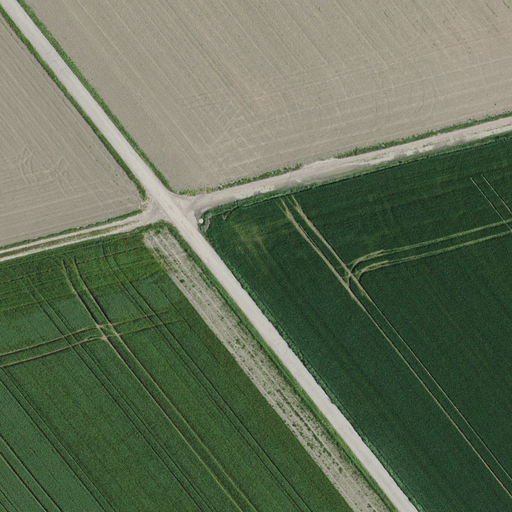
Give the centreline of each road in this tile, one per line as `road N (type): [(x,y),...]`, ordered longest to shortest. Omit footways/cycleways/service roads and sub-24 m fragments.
road 1 (unclassified): [(408,511),(4,0)]
road 2 (track): [(511,125),(172,213)]
road 3 (track): [(0,257),(172,213)]
